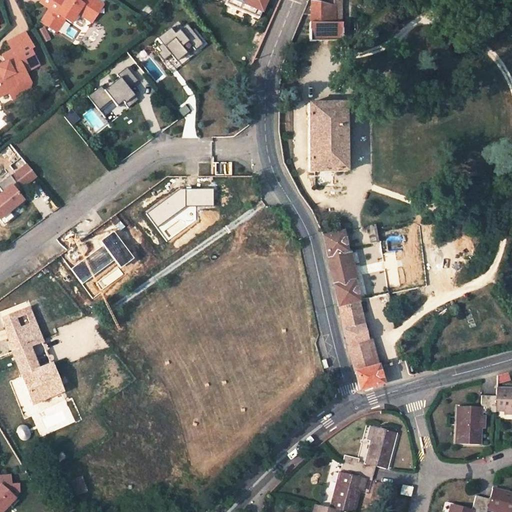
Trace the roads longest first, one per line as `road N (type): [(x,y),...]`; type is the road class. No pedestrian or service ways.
road 1 (residential): [(0,268),(156,154),(267,149)]
road 2 (unclassified): [(267,149),(307,233),(351,406)]
road 3 (tertiary): [(228,511),(291,449),(351,406)]
road 4 (unclassified): [(295,0),(268,71),(267,149)]
